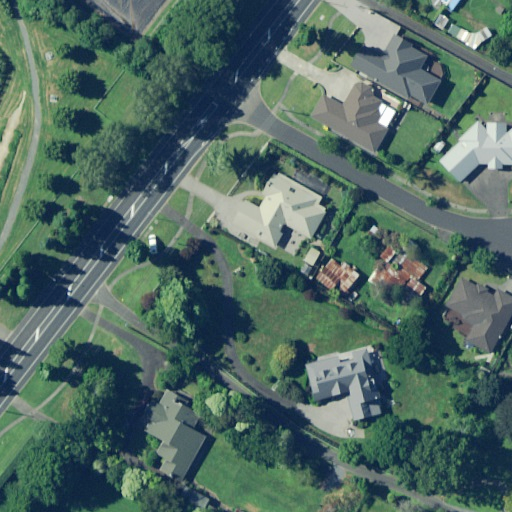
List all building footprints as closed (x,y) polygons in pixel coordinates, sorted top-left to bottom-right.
[(411,43),(394,34),(382,56),(362,45),(350,66),(409,99),(410,96),(426,105),(440,81),(418,69),(426,56),(409,47),(411,43)] [(386,109),(381,105),(384,101),(370,93),(373,89),(356,80),(342,106),(322,95),(310,117),(374,152),(387,129),(377,123),(386,109)] [(460,183),(478,165),(487,165),(487,169),(503,169),(504,165),(511,165),(511,129),(505,137),(506,124),(485,126),(478,122),(439,160),(460,183)] [(299,168),(293,179),(277,170),(263,195),(266,197),(259,208),(245,200),(231,224),(247,233),(274,248),(287,226),(311,239),(327,209),(320,205),(331,186),(299,168)] [(368,279),(377,286),(393,297),(396,293),(414,306),(426,288),(417,281),(427,268),(409,256),(417,244),(408,238),(398,253),(387,245),(379,258),(382,260),(368,279)] [(316,270),(323,275),(318,281),(333,293),(338,288),(345,293),(361,273),(333,250),(316,270)] [(485,292),(460,279),(446,306),(463,315),(461,319),(474,326),(466,341),(490,354),(511,313),(511,298),(488,286),(485,292)] [(383,414),(368,351),(305,366),(313,401),(346,393),(353,421),(383,414)] [(199,414),(176,401),(170,412),(151,401),(141,417),(150,422),(144,431),(163,442),(156,454),(166,460),(160,469),(181,481),(206,437),(191,428),(199,414)] [(203,511),(209,501),(186,488),(176,505),(188,511),(203,511)]
